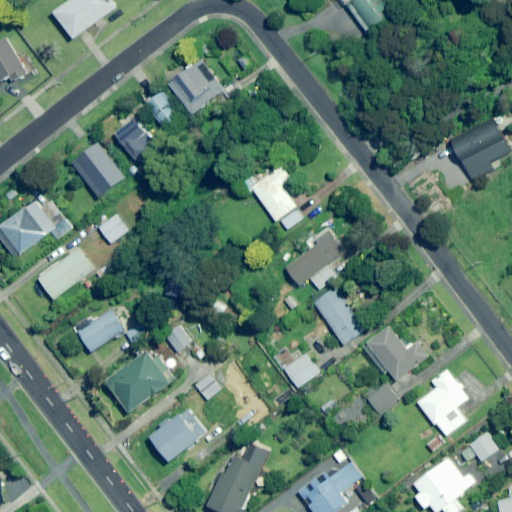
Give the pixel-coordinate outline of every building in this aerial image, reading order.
[(73,0),(57,12),(77,39),(119,7),(113,0),(73,0)] [(341,0),(368,34),(389,18),(375,0),(341,0)] [(31,73),(10,37),(0,43),(0,79),(3,84),(18,75),(20,79),(31,73)] [(249,55),(239,61),(245,72),(255,65),(249,55)] [(226,91),(203,60),(171,84),(195,115),(226,91)] [(244,89),(236,80),(226,88),(233,98),(244,89)] [(181,120),(162,95),(149,105),(168,130),(181,120)] [(160,145),(135,118),(115,137),(140,164),(160,145)] [(511,152),(511,146),(497,118),(455,140),(477,181),(499,169),(495,161),(511,152)] [(123,177),(95,142),(72,160),(99,195),(123,177)] [(256,189),(280,223),(284,220),(290,229),(307,217),(284,186),(292,180),(282,166),(270,175),(266,168),(247,182),(253,191),(256,189)] [(53,201),(43,209),(37,201),(0,229),(0,233),(19,258),(53,232),(59,240),(74,229),(53,201)] [(131,230),(119,214),(101,227),(114,244),(131,230)] [(335,262),(320,243),(289,267),(303,286),(313,278),(321,290),(338,277),(330,266),(335,262)] [(40,275),(42,278),(57,299),(99,269),(83,248),(61,264),(59,261),(40,275)] [(115,273),(110,265),(98,272),(103,280),(115,273)] [(187,272),(170,269),(166,295),(183,298),(187,272)] [(368,329),(337,288),(316,303),(347,345),(368,329)] [(129,329),(116,310),(82,332),(95,352),(129,329)] [(157,328),(150,318),(128,334),(135,344),(157,328)] [(181,352),(193,341),(180,326),(167,338),(181,352)] [(412,373),(434,356),(423,341),(411,350),(392,326),(366,346),(387,373),(391,370),(398,378),(371,399),(382,413),(420,383),(412,373)] [(158,359),(152,350),(109,380),(132,414),(175,384),(167,372),(171,369),(162,356),(158,359)] [(323,373),(309,354),(287,370),(301,389),(323,373)] [(473,399),(451,370),(435,382),(440,388),(421,403),(448,437),(470,421),(460,409),(473,399)] [(224,391),(218,382),(208,390),(214,398),(224,391)] [(502,450),(489,433),(472,445),(485,462),(502,450)] [(445,445),(439,437),(430,445),(436,452),(445,445)] [(244,511),(271,452),(252,443),(245,458),(238,455),(229,474),(226,473),(211,506),(223,511),(244,511)] [(477,456),(471,447),(454,458),(461,467),(477,456)] [(467,481),(451,459),(418,484),(424,492),(419,496),(429,509),(434,505),(439,511),(441,511),(446,508),(448,511),(458,511),(461,510),(456,502),(479,485),(473,477),(467,481)] [(365,477),(354,462),(332,479),(327,472),(302,491),(317,511),(338,511),(351,502),(344,493),(365,477)] [(511,511),(511,485),(510,486),(511,493),(511,499),(501,502),(504,511),(511,511)]
